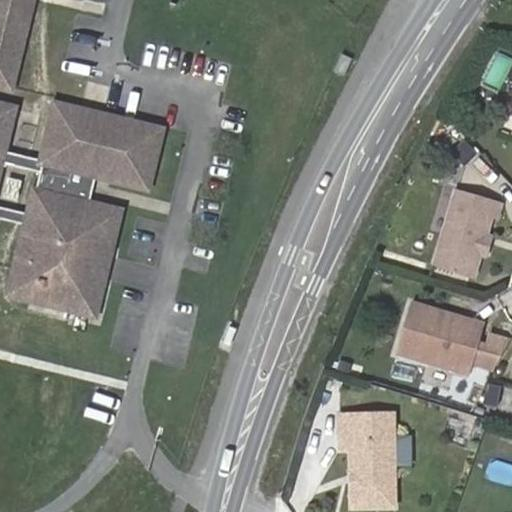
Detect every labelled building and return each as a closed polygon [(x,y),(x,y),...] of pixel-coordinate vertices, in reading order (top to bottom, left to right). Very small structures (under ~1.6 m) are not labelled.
[(0,0),(0,180),(3,166),(45,175),(17,297),(97,315),(120,215),(91,208),(98,178),(148,190),(161,135),(106,122),(104,129),(80,124),(82,117),(60,112),(47,166),(6,157),(16,113),(0,109),(0,87),(12,90),(30,0),(0,0)] [(460,140),(449,152),(464,165),(475,152),(460,140)] [(503,199),(459,186),(436,261),(474,273),(493,213),(498,215),(503,199)] [(446,312),(413,303),(399,352),(473,372),(475,363),(481,340),(486,322),(470,318),(469,322),(445,316),(446,312)] [(495,368),(511,337),(489,331),(487,341),(481,340),(475,363),(495,368)] [(351,444),(352,471),(362,470),(362,476),(353,489),(353,505),(395,504),(394,464),(394,435),(393,413),(368,414),(368,427),(344,427),(344,444),(351,444)] [(343,415),(344,427),(368,427),(368,414),(343,415)] [(412,464),(411,435),(394,435),(394,464),(412,464)] [(362,470),(352,471),(353,489),(362,476),(362,470)]
